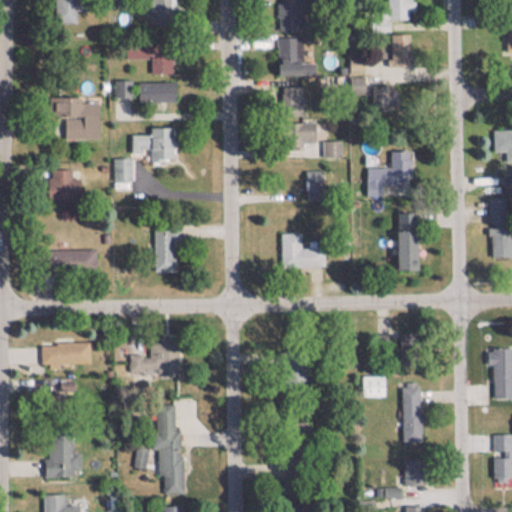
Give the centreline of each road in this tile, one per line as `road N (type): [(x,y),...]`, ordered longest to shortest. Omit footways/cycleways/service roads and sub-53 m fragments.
road 1 (residential): [(460,511),(450,0)]
road 2 (residential): [(230,511),(221,0)]
road 3 (residential): [(0,309),(511,301)]
